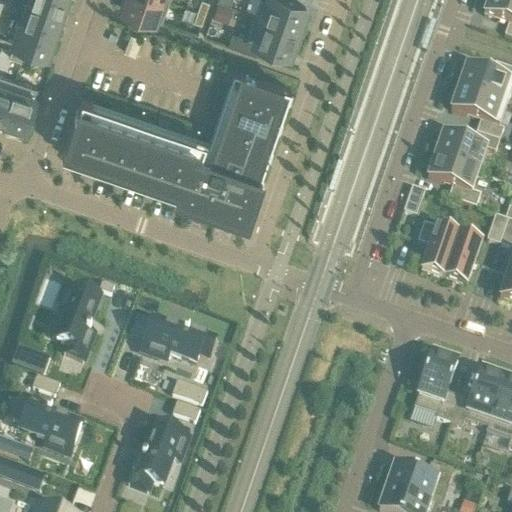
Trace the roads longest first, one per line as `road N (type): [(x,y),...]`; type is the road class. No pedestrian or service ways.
road 1 (residential): [(350,297),(452,0)]
road 2 (residential): [(253,265),(344,0)]
road 3 (residential): [(38,188),(253,265)]
road 4 (residential): [(409,318),(343,511)]
road 5 (residential): [(38,188),(105,0)]
